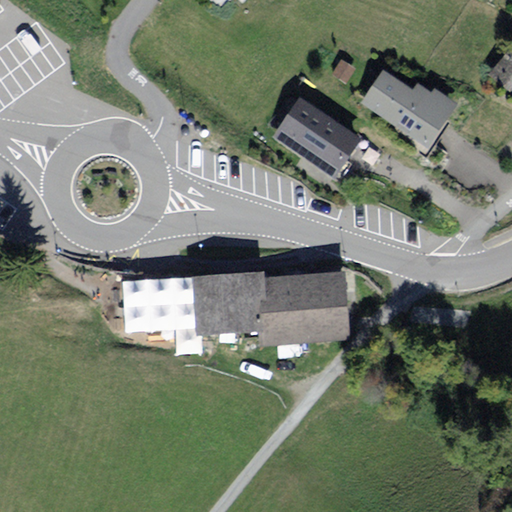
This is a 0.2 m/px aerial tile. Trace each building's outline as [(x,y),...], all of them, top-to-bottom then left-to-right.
[(511,60),(496,78),(511,91),(511,60)] [(369,102),(427,141),(450,107),(436,97),(433,101),(418,91),(413,98),(385,79),(369,102)] [(365,144),(307,105),(283,140),(341,179),(365,144)] [(140,268),(128,267),(127,277),(139,278),(140,268)] [(264,284),(270,284),(270,279),(202,282),(203,339),(266,338),(264,284)] [(351,342),(349,281),(270,284),(264,284),(266,338),(266,344),(351,342)]
